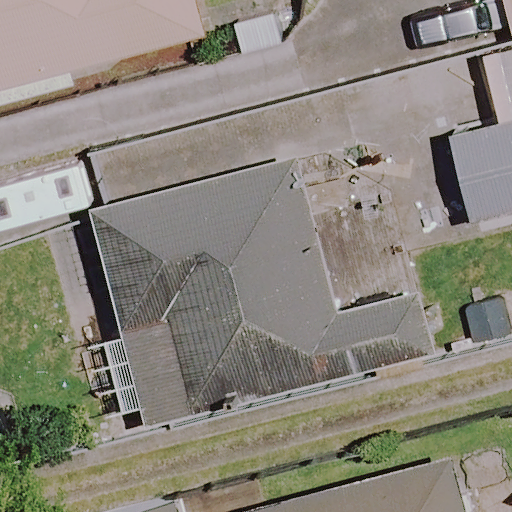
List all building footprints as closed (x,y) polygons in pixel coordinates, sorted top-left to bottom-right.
[(0,0),(0,111),(76,88),(71,71),(196,33),(186,0),(0,0)] [(511,0),(497,0),(507,38),(511,36),(511,0)] [(511,203),(511,112),(437,128),(455,216),(511,203)] [(321,316),(280,156),(87,205),(143,426),(418,356),(403,295),(321,316)] [(511,258),(490,263),(501,317),(511,314),(511,258)] [(455,511),(442,459),(235,511),(167,511),(164,496),(102,511),(455,511)]
